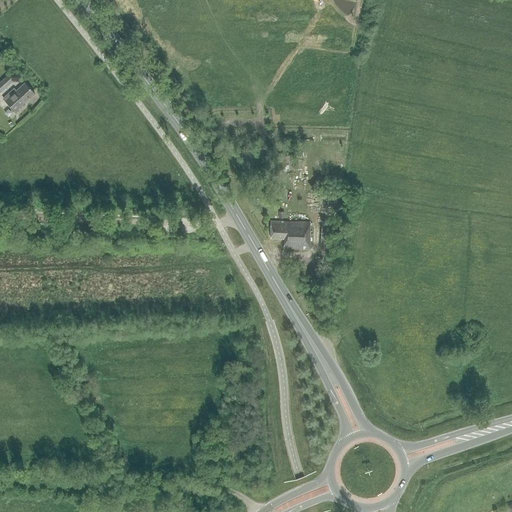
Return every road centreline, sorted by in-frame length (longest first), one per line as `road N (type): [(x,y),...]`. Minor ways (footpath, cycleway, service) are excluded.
road 1 (primary): [(289,304),(193,144),(82,0)]
road 2 (track): [(0,481),(224,490),(258,511)]
road 3 (track): [(0,217),(217,223)]
road 4 (primary): [(369,433),(289,304)]
road 5 (primary): [(289,304),(346,439)]
